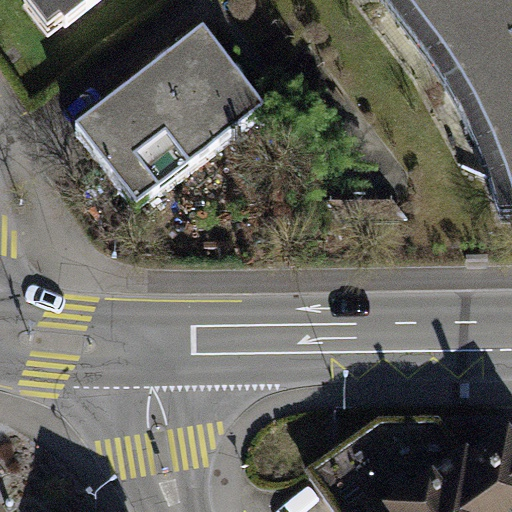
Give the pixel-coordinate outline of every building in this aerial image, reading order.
[(37,0),(64,33),(106,0),(37,0)] [(511,0),(393,0),(459,86),(511,46),(511,0)] [(205,45),(80,139),(137,214),(262,120),(205,45)] [(511,46),(459,86),(481,124),(505,175),(511,207),(511,46)] [(379,430),(308,477),(333,511),(511,511),(511,441),(511,439),(510,426),(379,430)]
